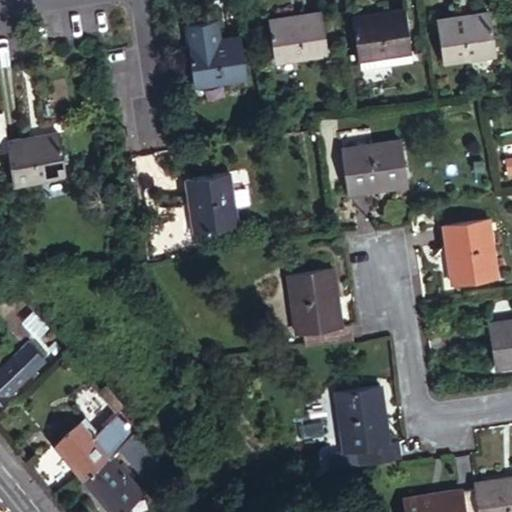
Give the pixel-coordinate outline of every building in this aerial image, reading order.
[(411,49),(405,9),(352,16),(359,57),(360,57),(411,49)] [(328,52),(322,10),(269,18),(275,59),(328,52)] [(496,53),(489,11),(438,18),(443,60),(496,53)] [(189,43),(220,38),(217,20),(186,25),(189,43)] [(241,36),(220,38),(189,43),(195,84),(247,76),(241,36)] [(374,55),(360,57),(362,68),(376,66),(374,55)] [(0,149),(9,149),(8,138),(4,109),(0,110),(0,149)] [(9,149),(14,180),(65,174),(60,131),(8,138),(9,149)] [(407,184),(400,138),(343,147),(350,191),(407,184)] [(188,177),(192,199),(195,224),(196,229),(236,223),(229,172),(188,177)] [(195,224),(192,199),(183,200),(182,202),(186,226),(195,224)] [(497,274),(488,217),(445,223),(453,280),(497,274)] [(305,343),(354,336),(353,323),(343,324),(334,266),(287,272),(296,331),(303,329),(305,343)] [(511,363),(511,317),(490,321),(497,366),(511,363)] [(12,353),(16,350),(10,342),(1,349),(8,356),(12,353)] [(0,396),(29,372),(12,353),(8,356),(0,362),(0,396)] [(354,460),(402,454),(400,440),(390,441),(382,384),(336,390),(344,447),(351,446),(354,460)] [(114,397),(107,387),(101,392),(116,411),(122,407),(113,398),(114,397)] [(120,445),(135,432),(139,428),(124,411),(100,430),(88,415),(58,440),(86,473),(112,452),(120,445)] [(165,467),(135,432),(120,445),(150,480),(165,467)] [(31,461),(55,490),(77,472),(53,443),(31,461)] [(143,489),(112,452),(86,473),(118,511),(128,511),(124,506),(143,489)] [(511,511),(511,473),(476,479),(477,486),(480,511),(511,511)] [(480,511),(477,486),(462,489),(462,487),(404,496),(406,511),(480,511)]
